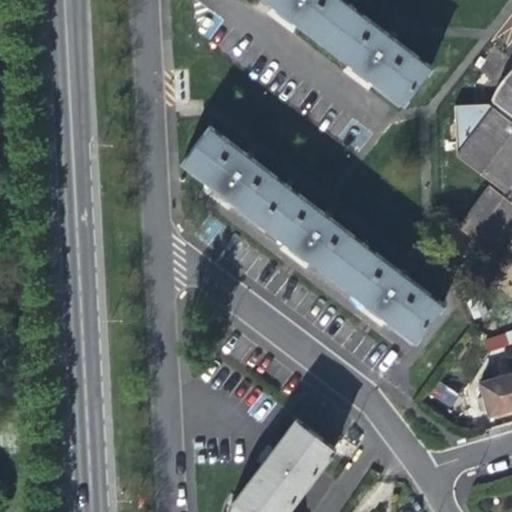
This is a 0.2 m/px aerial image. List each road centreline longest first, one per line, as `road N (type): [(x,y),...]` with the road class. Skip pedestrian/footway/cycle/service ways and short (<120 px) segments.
road 1 (secondary): [(95,511),(66,0)]
road 2 (residential): [(151,255),(179,258),(330,371),(381,413),(427,473)]
road 3 (residential): [(151,255),(165,511)]
road 4 (residential): [(139,0),(151,255)]
road 5 (unknown): [(223,0),(386,117)]
